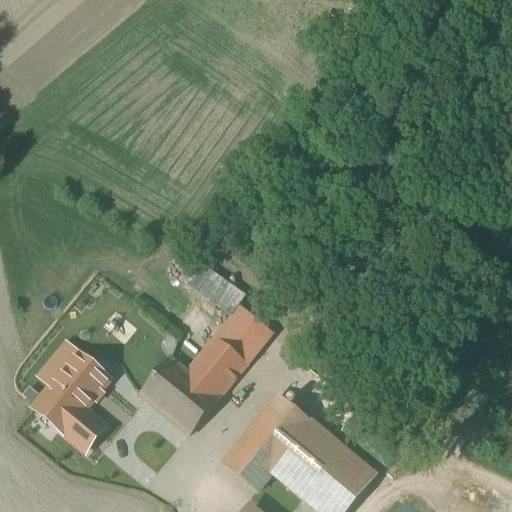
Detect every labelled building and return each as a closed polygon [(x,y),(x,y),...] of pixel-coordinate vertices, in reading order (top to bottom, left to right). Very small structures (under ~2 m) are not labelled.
[(251,292),(201,259),(182,288),(232,321),(251,292)] [(216,341),(188,375),(199,385),(220,402),(248,368),(216,341)] [(155,348),(125,384),(148,403),(168,420),(182,403),(173,395),(181,386),(191,395),(199,385),(188,375),(155,348)] [(148,403),(125,384),(101,412),(125,431),(148,403)] [(199,385),(191,395),(181,386),(173,395),(182,403),(168,420),(190,438),(220,402),(199,385)] [(323,398),(303,385),(296,395),(316,408),(323,398)] [(280,399),(224,467),(270,505),(285,487),(326,437),(280,399)] [(369,511),(388,489),(326,437),(285,487),(314,511),(369,511)]
